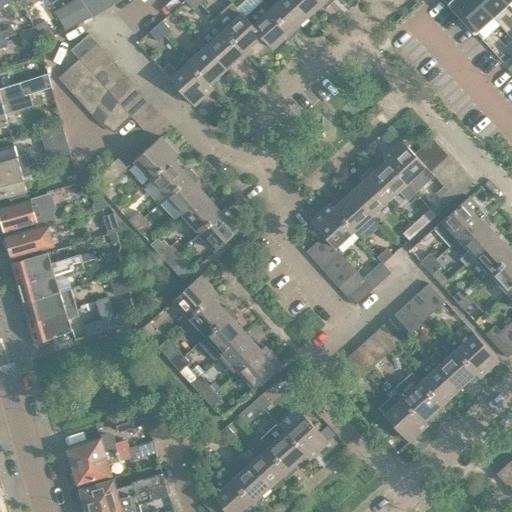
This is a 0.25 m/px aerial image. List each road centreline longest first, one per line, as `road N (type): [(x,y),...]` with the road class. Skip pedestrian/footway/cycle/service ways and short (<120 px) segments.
road 1 (residential): [(174,113),(124,154),(76,118),(52,74),(53,50),(89,27),(107,34)]
road 2 (residential): [(408,499),(299,377),(352,328)]
road 3 (residential): [(352,328),(286,252),(285,203),(230,144)]
road 4 (residential): [(511,195),(355,30)]
road 5 (residential): [(355,30),(230,144)]
road 6 (residential): [(42,511),(0,362)]
road 7 (residential): [(408,499),(511,402)]
